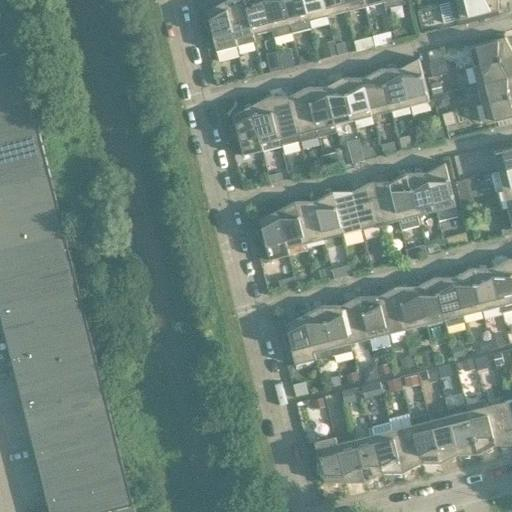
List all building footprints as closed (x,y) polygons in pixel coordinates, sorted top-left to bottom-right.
[(0,0),(0,17),(10,15),(6,0),(0,0)] [(255,42),(253,35),(244,0),(227,0),(225,2),(234,40),(235,39),(237,46),(255,42)] [(272,30),(263,0),(244,0),(253,35),(272,30)] [(292,34),(283,0),(263,0),(272,30),(274,38),(292,34)] [(311,29),(309,21),(303,0),(283,0),(292,34),(311,29)] [(327,16),(323,0),(303,0),(309,21),(327,16)] [(343,0),(323,0),(327,16),(346,12),(343,0)] [(362,0),(343,0),(346,12),(365,7),(362,0)] [(405,4),(403,0),(382,0),(383,2),(385,9),(405,4)] [(498,10),(497,0),(454,0),(448,1),(453,21),(460,19),(498,10)] [(234,40),(225,2),(206,11),(208,19),(203,22),(211,37),(213,37),(216,52),(237,46),(235,39),(234,40)] [(0,42),(16,38),(10,15),(0,17),(0,42)] [(0,67),(22,62),(16,38),(0,42),(0,67)] [(467,47),(472,67),(511,56),(511,50),(505,38),(467,47)] [(273,69),(295,64),(292,49),(269,54),(273,69)] [(511,56),(472,67),(477,86),(511,76),(511,56)] [(419,59),(400,69),(410,107),(429,102),(419,59)] [(446,59),(430,63),(433,75),(448,71),(446,59)] [(0,91),(28,85),(22,62),(0,67),(0,91)] [(380,69),(363,78),(372,116),(391,111),(380,69)] [(400,69),(380,69),(391,111),(410,107),(400,69)] [(511,76),(477,86),(482,104),(511,96),(511,76)] [(354,121),(343,78),(325,87),(335,125),(354,121)] [(363,78),(343,78),(354,121),(372,116),(363,78)] [(0,116),(34,108),(28,85),(0,91),(0,116)] [(318,137),(306,87),(288,97),(300,142),(318,137)] [(337,133),(335,125),(325,87),(306,87),(318,137),(337,133)] [(511,96),(482,104),(487,124),(511,117),(511,96)] [(279,139),(268,97),(251,106),(261,144),(262,144),(279,139)] [(300,142),(288,97),(268,97),(279,139),(281,146),(300,142)] [(251,106),(233,116),(234,124),(229,127),(237,142),(239,141),(243,156),(263,151),(262,144),(261,144),(251,106)] [(0,141),(40,131),(34,108),(0,116),(0,141)] [(0,166),(46,155),(40,131),(0,141),(0,166)] [(498,171),(511,168),(511,147),(493,152),(498,171)] [(0,190),(51,178),(46,155),(0,166),(0,190)] [(458,216),(445,163),(426,173),(436,211),(438,221),(458,216)] [(496,192),(511,187),(511,168),(498,171),(492,173),(496,192)] [(406,173),(389,183),(399,221),(417,216),(406,173)] [(436,211),(426,173),(406,173),(417,216),(436,211)] [(0,215),(57,201),(51,178),(0,190),(0,215)] [(369,183),(352,192),(361,230),(380,225),(369,183)] [(389,183),(369,183),(380,225),(399,221),(389,183)] [(511,207),(511,187),(496,192),(501,210),(511,207)] [(470,198),(468,188),(459,190),(462,200),(470,198)] [(332,192),(314,201),(324,239),(343,235),(332,192)] [(352,192),(332,192),(343,235),(361,230),(352,192)] [(473,209),(470,198),(462,200),(465,211),(473,209)] [(0,240),(63,225),(57,201),(0,215),(0,240)] [(305,244),(295,201),(277,211),(287,249),(288,248),(290,255),(307,251),(305,244)] [(324,239),(314,201),(295,201),(305,244),(324,239)] [(511,207),(501,210),(505,229),(501,230),(503,237),(511,234),(511,207)] [(287,249),(277,211),(259,221),(261,228),(255,231),(263,246),(265,246),(265,247),(269,261),(290,255),(288,248),(287,249)] [(0,265),(69,248),(63,225),(0,240),(0,265)] [(265,247),(257,249),(261,263),(269,261),(265,247)] [(0,289),(75,271),(69,248),(0,265),(0,289)] [(511,310),(511,274),(508,259),(491,268),(500,306),(502,313),(511,310)] [(481,311),(471,268),(453,278),(463,316),(481,311)] [(500,306),(491,268),(471,268),(481,311),(500,306)] [(0,314),(81,294),(75,271),(0,289),(0,314)] [(444,320),(434,278),(416,287),(426,325),(444,320)] [(463,316),(453,278),(434,278),(444,320),(446,327),(465,322),(463,316)] [(396,287),(378,296),(388,334),(407,330),(396,287)] [(416,287),(396,287),(407,330),(426,325),(416,287)] [(0,315),(6,338),(87,318),(81,294),(0,314),(0,315)] [(378,296),(358,297),(369,339),(388,334),(378,296)] [(369,339),(358,297),(341,306),(350,344),(369,339)] [(333,355),(321,306),(304,315),(313,353),(314,353),(316,360),(333,355)] [(350,344),(341,306),(321,306),(333,355),(352,351),(350,344)] [(313,353),(304,315),(285,325),(287,333),(282,336),(290,351),(291,350),(295,365),(316,360),(314,353),(313,353)] [(12,361),(92,341),(87,318),(6,338),(12,361)] [(17,384),(98,364),(92,341),(12,361),(17,384)] [(433,356),(435,363),(443,361),(441,354),(433,356)] [(490,367),(487,355),(474,359),(477,371),(490,367)] [(104,388),(98,364),(17,384),(23,408),(104,388)] [(379,382),(361,387),(364,399),(382,394),(379,382)] [(29,431),(110,411),(104,388),(23,408),(29,431)] [(495,445),(486,407),(484,400),(465,405),(478,454),(495,445)] [(511,445),(511,432),(504,402),(486,407),(495,445),(511,445)] [(478,454),(465,405),(447,409),(449,416),(458,454),(478,454)] [(116,434),(110,411),(29,431),(35,454),(116,434)] [(458,454),(449,416),(430,421),(441,464),(458,454)] [(430,421),(411,426),(420,464),(441,464),(430,421)] [(411,426),(392,431),(403,473),(420,464),(411,426)] [(392,431),(373,435),(383,473),(403,473),(392,431)] [(41,478),(122,457),(116,434),(35,454),(41,478)] [(373,435),(355,440),(365,483),(383,473),(373,435)] [(325,483),(346,483),(336,445),(337,444),(335,437),(314,443),(318,457),(317,458),(317,475),(323,475),(325,483)] [(355,440),(337,444),(336,445),(346,483),(365,483),(355,440)] [(47,501),(128,481),(122,457),(41,478),(47,501)] [(135,511),(128,481),(47,501),(49,511),(135,511)]
